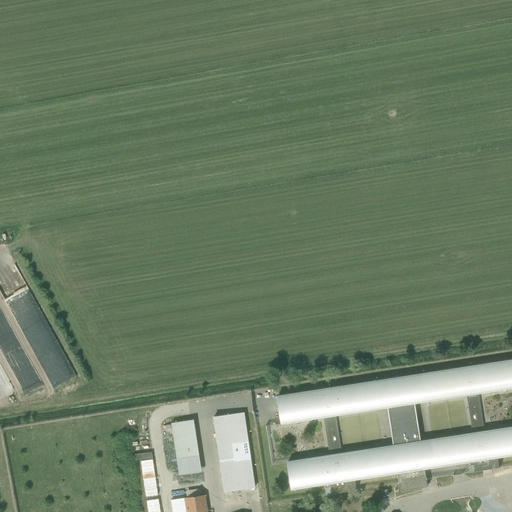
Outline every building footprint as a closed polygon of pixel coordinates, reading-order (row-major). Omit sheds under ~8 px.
[(3,319),(0,320),(0,347),(24,392),(38,385),(3,319)] [(398,474),(399,483),(401,492),(427,487),(426,480),(424,469),(468,462),(470,473),(499,468),(497,458),(511,455),(511,427),(483,432),(477,393),(511,388),(511,360),(277,397),(281,424),(324,417),(330,456),(288,463),(292,491),(326,486),(327,495),(356,491),(355,481),(398,474)] [(255,488),(244,413),(213,417),(223,492),(255,488)] [(199,456),(194,420),(172,423),(175,446),(169,447),(171,459),(177,458),(177,459),(199,456)] [(153,460),(141,461),(146,497),(158,495),(153,460)] [(206,511),(204,495),(185,498),(186,511),(206,511)] [(160,511),(159,499),(147,501),(148,511),(160,511)]
